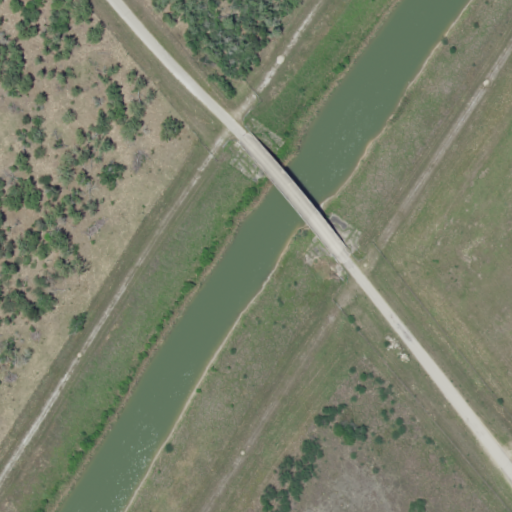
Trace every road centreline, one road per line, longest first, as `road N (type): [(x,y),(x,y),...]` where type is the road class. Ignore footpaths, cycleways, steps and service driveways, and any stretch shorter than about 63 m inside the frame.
road 1 (track): [(322,0),(234,120),(0,484)]
road 2 (track): [(205,511),(511,53)]
road 3 (residential): [(511,474),(363,277)]
road 4 (residential): [(248,135),(122,0)]
road 5 (residential): [(363,277),(248,135)]
